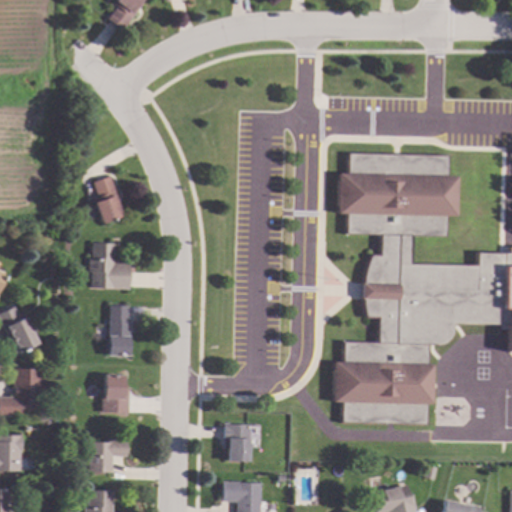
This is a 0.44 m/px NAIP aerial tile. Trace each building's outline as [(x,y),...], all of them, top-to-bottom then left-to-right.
[(140,0),(118,30),(103,19),(112,7),(108,3),(110,0),(140,0)] [(443,156),(443,175),(453,175),(452,217),(442,216),(441,236),(406,235),(405,263),(473,265),(473,252),(506,253),(506,246),(511,246),(511,352),(505,352),(505,336),(506,324),(449,323),(448,331),(447,335),(443,341),(435,344),(424,345),(423,362),(428,363),(427,404),(422,404),(422,424),(338,422),(339,402),(329,401),(330,361),(340,361),(341,342),(375,343),(375,316),(363,316),(360,298),(357,298),(358,283),(360,283),(362,271),(365,261),(368,255),(377,256),(377,235),(343,234),(343,213),(333,212),(334,173),(344,174),(345,153),(443,156)] [(120,215),(98,224),(89,202),(94,201),(87,183),(105,176),(120,215)] [(110,244),(110,263),(126,263),(125,289),(87,288),(88,272),(85,272),(85,258),(88,258),(89,243),(110,244)] [(17,320),(21,318),(33,343),(13,353),(0,328),(0,311),(10,306),(17,320)] [(125,321),(126,321),(126,356),(104,356),(105,306),(125,306),(125,321)] [(36,410),(18,410),(18,416),(0,415),(0,397),(9,397),(9,369),(36,369),(36,410)] [(119,389),(125,389),(125,413),(99,412),(99,395),(101,395),(101,375),(119,375),(119,389)] [(245,440),(244,461),(223,461),(223,450),(220,449),(220,424),(246,425),(245,440)] [(17,472),(0,471),(0,435),(18,435),(17,472)] [(124,456),(109,456),(109,472),(85,472),(86,442),(105,442),(105,438),(124,438),(124,456)] [(433,467),(430,480),(420,478),(423,465),(433,467)] [(256,511),(232,511),(233,501),(218,501),(219,482),(257,483),(256,511)] [(403,495),(408,494),(412,511),(371,511),(368,492),(401,485),(403,495)] [(109,511),(81,511),(81,506),(85,506),(85,491),(109,491),(109,511)] [(461,505),(461,503),(476,507),(474,511),(477,511),(437,511),(440,500),(461,505)]
